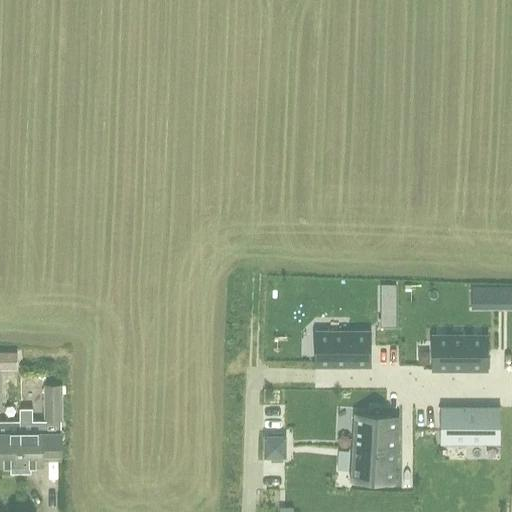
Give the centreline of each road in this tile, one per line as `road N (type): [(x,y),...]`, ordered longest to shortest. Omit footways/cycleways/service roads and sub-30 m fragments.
road 1 (unknown): [(0,158),(192,210),(211,205),(218,186),(251,168)]
road 2 (unknown): [(511,167),(251,168)]
road 3 (unknown): [(58,0),(15,162)]
road 4 (unknown): [(443,167),(443,0)]
